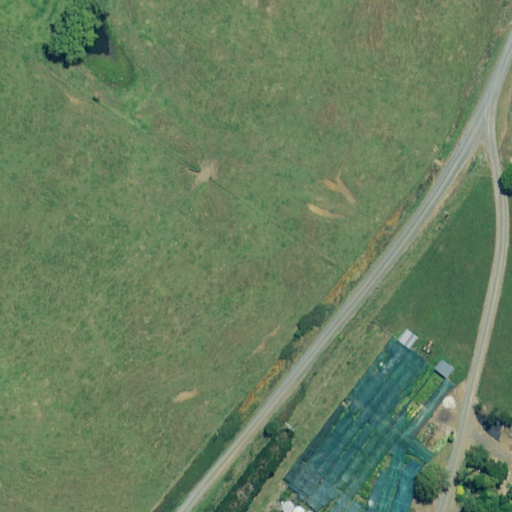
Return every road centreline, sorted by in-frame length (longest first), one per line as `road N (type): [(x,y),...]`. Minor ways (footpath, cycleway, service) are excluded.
road 1 (unclassified): [(195,511),(433,206),(511,37)]
road 2 (unknown): [(488,95),(505,241),(442,511)]
